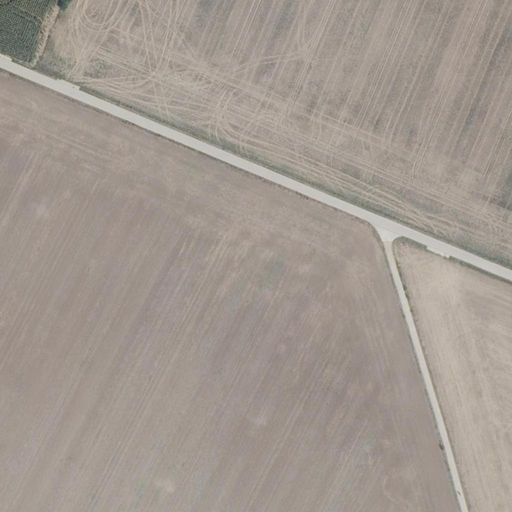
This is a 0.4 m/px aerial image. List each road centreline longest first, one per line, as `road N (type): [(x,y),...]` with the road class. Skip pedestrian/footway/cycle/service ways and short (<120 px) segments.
road 1 (track): [(0,62),(372,218)]
road 2 (track): [(372,218),(386,238),(464,511)]
road 3 (track): [(372,218),(511,275)]
